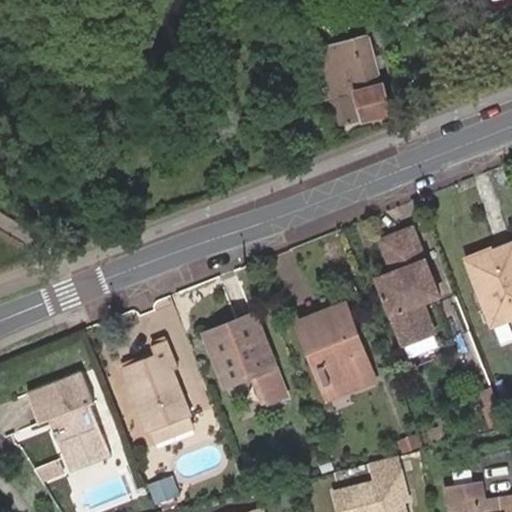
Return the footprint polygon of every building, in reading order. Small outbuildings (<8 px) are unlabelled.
[(380,87),(368,37),(328,48),(331,58),(317,61),(335,128),(390,114),(380,87)] [(439,296),(413,229),(383,241),(395,272),(379,279),(410,355),(437,344),(432,330),(421,303),(439,296)] [(493,325),(511,317),(511,243),(468,262),(493,325)] [(317,348),(335,395),(374,379),(346,306),(300,324),(310,351),(317,348)] [(241,332),(211,344),(227,386),(257,374),(270,406),(287,399),(255,317),(237,324),(241,332)] [(207,334),(211,344),(241,332),(237,324),(207,334)] [(150,433),(191,416),(173,370),(178,368),(168,340),(154,346),(157,355),(124,368),(150,433)] [(328,397),(335,395),(317,348),(310,351),(328,397)] [(50,421),(56,436),(67,462),(91,453),(93,457),(109,450),(91,404),(95,403),(83,371),(27,394),(40,425),(50,421)] [(475,403),(486,431),(504,423),(493,394),(475,403)] [(196,429),(191,416),(150,433),(155,446),(196,429)] [(46,440),(56,436),(50,421),(40,425),(46,440)] [(91,453),(67,462),(71,473),(96,463),(93,457),(91,453)] [(406,511),(404,501),(408,500),(398,456),(371,462),(376,482),(334,492),(338,511),(406,511)] [(60,459),(36,470),(44,484),(66,474),(60,459)] [(511,511),(511,500),(486,505),(484,487),(449,492),(452,511),(511,511)]
